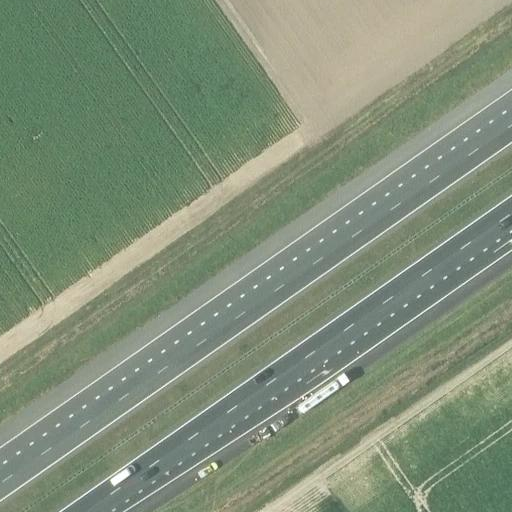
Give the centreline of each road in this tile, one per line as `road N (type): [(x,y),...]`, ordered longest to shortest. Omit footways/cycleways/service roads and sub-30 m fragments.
road 1 (motorway): [(511,124),(0,483)]
road 2 (motorway): [(84,511),(511,212)]
